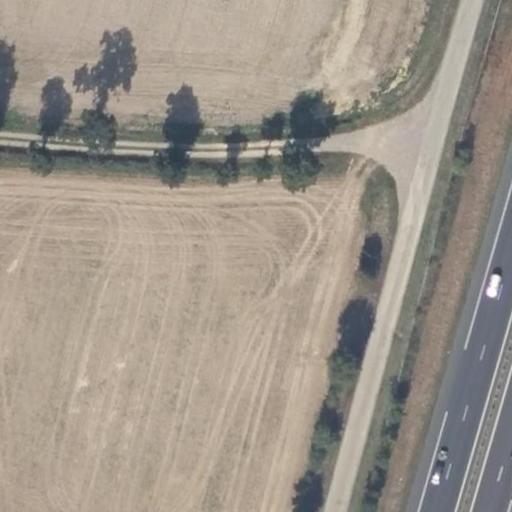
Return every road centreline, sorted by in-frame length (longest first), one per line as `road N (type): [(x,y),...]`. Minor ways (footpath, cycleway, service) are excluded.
road 1 (unclassified): [(332,511),(470,0)]
road 2 (track): [(425,150),(0,136)]
road 3 (trunk): [(511,246),(435,511)]
